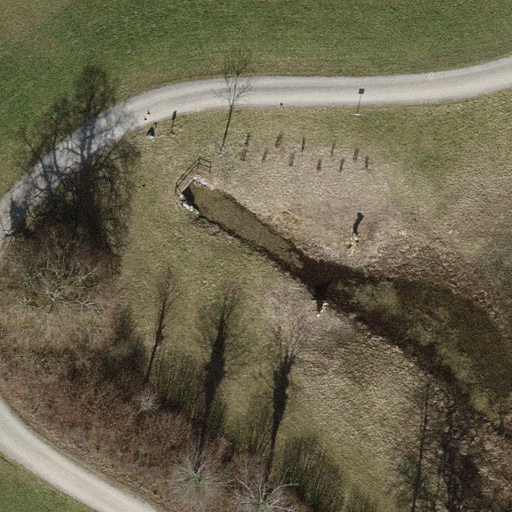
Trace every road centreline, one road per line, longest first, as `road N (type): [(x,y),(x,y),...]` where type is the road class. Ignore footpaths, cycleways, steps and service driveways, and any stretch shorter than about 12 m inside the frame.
road 1 (track): [(0,247),(84,147),(153,113),(233,100),(434,95),(511,79)]
road 2 (track): [(123,511),(0,433)]
